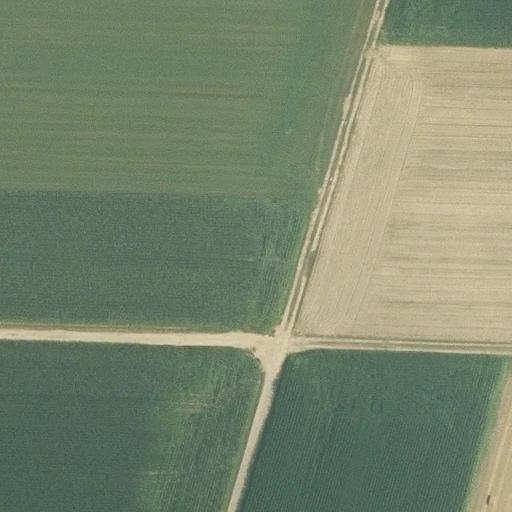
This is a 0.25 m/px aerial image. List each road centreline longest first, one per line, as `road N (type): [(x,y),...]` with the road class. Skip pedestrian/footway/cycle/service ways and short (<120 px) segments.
road 1 (track): [(381,0),(280,344),(511,352)]
road 2 (track): [(0,335),(280,344),(232,511)]
